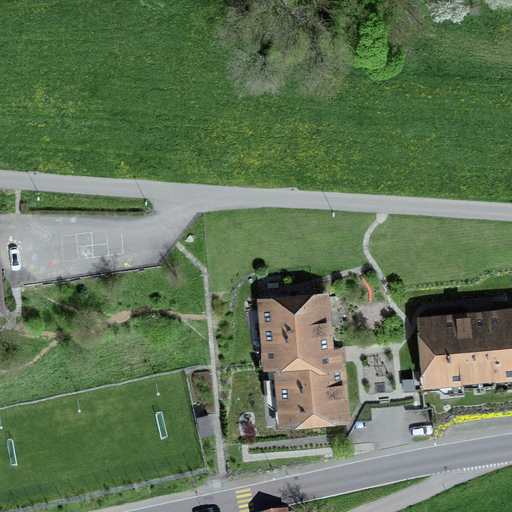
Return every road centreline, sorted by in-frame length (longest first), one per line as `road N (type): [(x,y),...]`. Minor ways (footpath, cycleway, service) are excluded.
road 1 (residential): [(511,216),(0,182)]
road 2 (tertiary): [(494,449),(190,511)]
road 3 (unclassified): [(374,511),(494,449)]
